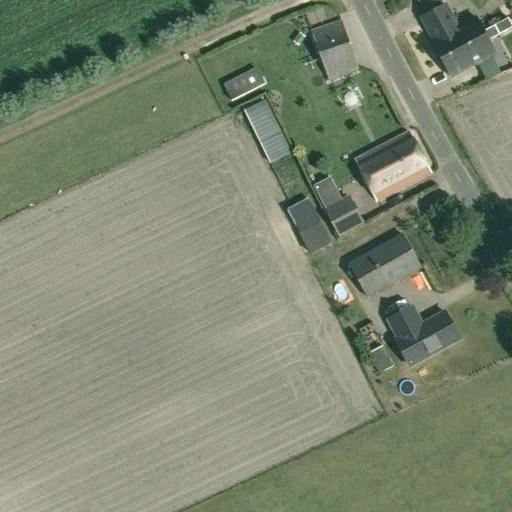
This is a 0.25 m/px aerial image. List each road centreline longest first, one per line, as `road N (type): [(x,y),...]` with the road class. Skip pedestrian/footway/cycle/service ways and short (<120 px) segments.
road 1 (track): [(0,135),(302,0)]
road 2 (unclassified): [(511,270),(362,0)]
